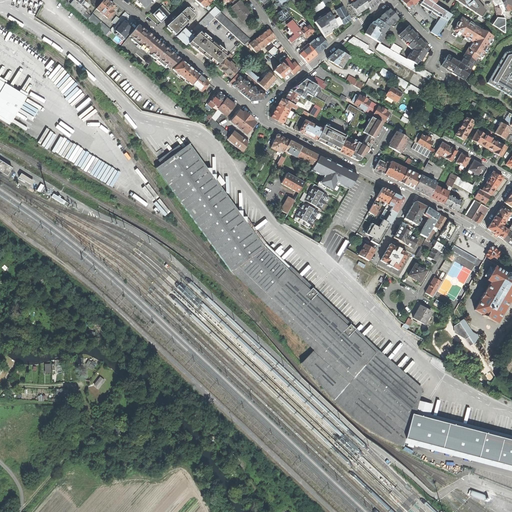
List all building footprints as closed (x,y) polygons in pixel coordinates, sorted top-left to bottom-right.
[(61,0),(67,8),(71,1),(70,0),(61,0)] [(84,11),(89,6),(83,1),(82,0),(74,0),(71,4),(82,14),(81,14),(88,20),(90,17),(84,11)] [(110,17),(112,14),(114,12),(112,10),(113,8),(114,8),(115,6),(115,5),(112,3),(108,0),(103,0),(98,7),(96,9),(106,17),(107,18),(109,18),(110,17)] [(243,22),(250,15),(246,10),(245,9),(246,8),(240,0),(231,7),(243,22)] [(363,10),(369,6),(365,0),(360,0),(352,6),(358,14),(363,10)] [(365,0),(369,6),(370,9),(378,2),(380,0),(365,0)] [(450,15),(434,4),(427,0),(402,0),(402,1),(409,9),(414,6),(413,5),(418,0),(429,7),(428,10),(440,17),(435,25),(431,32),(437,36),(450,15)] [(454,0),(481,18),(485,11),(475,0),(454,0)] [(505,33),(505,19),(505,10),(499,0),(493,0),(491,1),(493,6),(494,9),(497,18),(492,25),(505,33)] [(500,0),(505,9),(505,10),(505,19),(509,19),(509,9),(511,8),(510,7),(511,5),(509,0),(500,0)] [(326,7),(325,5),(323,2),(312,8),(315,14),(326,7)] [(163,6),(153,15),(157,19),(160,22),(165,17),(166,18),(170,14),(163,6)] [(343,6),(336,10),(340,17),(344,24),(350,19),(347,13),(343,6)] [(195,15),(187,7),(167,26),(171,30),(176,35),(195,15)] [(245,45),(250,40),(221,12),(220,13),(215,7),(193,29),(194,30),(191,35),(193,37),(194,38),(200,32),(215,18),(245,45)] [(286,10),(285,8),(278,14),(279,16),(278,17),(279,18),(280,20),(282,19),(283,21),(289,16),(286,11),(286,10)] [(336,10),(330,14),(334,20),(340,17),(336,10)] [(375,22),(372,25),(378,29),(377,31),(383,35),(386,30),(387,29),(387,28),(390,25),(393,27),(397,24),(394,21),(397,18),(394,15),(390,10),(386,13),(386,12),(381,16),(381,17),(375,22)] [(315,22),(325,38),(331,33),(330,32),(332,31),(338,27),(334,20),(330,14),(330,13),(315,22)] [(92,15),(90,17),(88,20),(106,36),(110,30),(92,15)] [(293,19),(292,17),(286,22),(285,21),(281,25),(283,28),(287,25),(292,20),(293,19)] [(480,29),(462,18),(454,31),(461,35),(462,35),(464,36),(467,38),(466,38),(472,42),(469,47),(465,55),(475,61),(477,58),(479,59),(483,53),(484,54),(489,46),(488,45),(493,37),(480,29)] [(299,29),(292,20),(287,25),(291,30),(294,33),(293,34),(294,36),(292,38),(289,40),(292,44),(304,34),(299,29)] [(122,40),(132,29),(128,25),(129,24),(129,23),(128,22),(126,21),(125,21),(124,22),(123,22),(121,25),(119,23),(114,29),(120,35),(119,37),(122,40)] [(301,27),(299,29),(304,34),(306,38),(310,35),(314,31),(308,24),(308,25),(305,22),(302,25),(304,28),(303,29),(301,27)] [(364,34),(379,43),(384,35),(383,35),(377,31),(378,29),(372,25),(370,24),(367,29),(364,34)] [(418,66),(429,48),(419,38),(408,26),(399,35),(412,50),(407,59),(418,66)] [(186,45),(193,37),(191,35),(185,29),(177,37),(182,41),(186,45)] [(256,53),(276,38),(272,33),(269,29),(250,44),(250,45),(248,46),(250,49),(252,48),(256,53)] [(170,69),(181,60),(167,48),(149,34),(145,30),(143,33),(142,32),(139,35),(140,36),(135,43),(143,50),(144,48),(155,57),(154,58),(162,65),(163,64),(170,69)] [(194,38),(189,44),(196,49),(210,61),(217,67),(224,59),(228,55),(222,50),(223,49),(221,48),(220,49),(216,45),(217,44),(214,42),(213,43),(208,38),(208,37),(207,36),(206,37),(200,32),(194,38)] [(317,41),(311,46),(317,54),(323,50),(328,45),(321,37),(318,39),(318,38),(316,40),(317,41)] [(365,52),(369,46),(353,37),(351,39),(348,42),(357,47),(364,52),(365,52)] [(301,55),(307,63),(312,59),(317,54),(311,46),(307,40),(304,42),(304,43),(303,44),(305,47),(307,46),(309,48),(304,52),(303,51),(301,53),(301,54),(301,55)] [(433,75),(418,66),(407,59),(399,55),(390,49),(379,43),(375,49),(415,72),(430,81),(433,75)] [(393,43),(390,49),(399,55),(402,49),(393,43)] [(269,52),(282,63),(288,68),(291,71),(293,75),(296,73),(297,71),(298,68),(294,64),(292,65),(289,62),(290,61),(284,55),(274,47),(272,45),(266,49),(269,52)] [(358,62),(364,52),(357,47),(354,52),(351,58),(358,62)] [(225,60),(224,59),(217,67),(224,73),(223,74),(225,75),(228,77),(228,76),(231,79),(238,71),(233,67),(235,66),(230,62),(229,63),(227,61),(228,61),(238,50),(235,48),(225,60)] [(350,59),(350,57),(338,50),(333,55),(328,59),(328,60),(341,68),(348,58),(350,59)] [(500,69),(498,67),(488,84),(503,92),(511,97),(511,51),(510,52),(500,69)] [(470,69),(475,61),(465,55),(460,63),(448,55),(441,66),(455,74),(465,80),(471,69),(470,69)] [(192,86),(193,84),(200,76),(191,68),(182,60),(174,70),(192,86)] [(274,72),(282,79),(287,75),(291,71),(288,68),(282,63),(276,68),(277,69),(274,72)] [(242,70),(250,78),(259,85),(266,91),(271,86),(272,87),(274,86),(275,84),(274,83),(277,80),(267,71),(264,75),(266,76),(261,81),(244,67),(242,70)] [(383,68),(379,74),(405,89),(408,83),(383,68)] [(236,89),(240,92),(247,84),(246,83),(237,75),(232,80),(235,82),(232,86),(236,89)] [(202,92),(209,83),(205,79),(200,76),(193,84),(195,86),(202,92)] [(304,79),(317,86),(323,90),(325,87),(326,87),(328,84),(324,81),(323,83),(314,77),(313,79),(308,76),(304,79)] [(357,81),(349,76),(346,81),(354,86),(357,81)] [(250,78),(246,83),(247,84),(251,86),(253,84),(256,87),(259,85),(250,78)] [(0,115),(11,122),(27,95),(0,79),(0,115)] [(299,84),(289,91),(299,96),(303,98),(307,92),(312,94),(313,91),(314,92),(314,91),(317,86),(304,79),(299,84)] [(364,84),(358,81),(355,86),(360,89),(364,84)] [(424,92),(409,83),(405,89),(420,98),(424,92)] [(250,101),(264,100),(267,97),(261,92),(257,92),(255,90),(255,89),(254,88),(253,89),(251,86),(247,84),(240,92),(245,97),(250,101)] [(395,102),(401,93),(391,87),(388,92),(386,96),(395,102)] [(331,94),(323,90),(321,94),(314,91),(314,92),(313,91),(312,94),(307,92),(303,98),(308,102),(320,108),(323,110),(331,94)] [(215,105),(219,108),(227,98),(224,96),(223,95),(223,94),(219,91),(216,95),(214,94),(209,100),(210,101),(207,105),(212,109),(215,105)] [(287,96),(284,100),(294,106),(299,96),(289,91),(287,96)] [(371,114),(376,106),(359,96),(358,97),(355,96),(354,99),(352,101),(355,103),(354,105),(371,114)] [(197,109),(205,99),(202,97),(194,107),(197,109)] [(219,108),(218,110),(222,112),(226,116),(236,105),(231,101),(229,100),(227,98),(219,108)] [(280,102),(278,105),(289,111),(290,108),(295,110),(295,109),(297,110),(298,108),(294,106),(284,100),(282,99),(280,102)] [(314,118),(320,108),(308,102),(305,107),(306,107),(302,114),(308,117),(309,114),(314,118)] [(289,111),(278,105),(274,112),(271,118),(282,124),(286,118),(293,122),(294,120),(303,125),(305,121),(305,120),(289,111)] [(389,113),(378,107),(375,112),(373,116),(384,122),(389,113)] [(214,121),(222,112),(218,110),(213,116),(211,118),(214,121)] [(243,113),(240,111),(232,122),(247,134),(256,123),(253,121),(254,119),(249,116),(244,112),(243,113)] [(371,117),(364,113),(356,129),(359,131),(357,136),(360,138),(362,133),(362,132),(371,117)] [(495,134),(504,139),(507,134),(509,131),(510,128),(485,114),(483,117),(489,120),(499,126),(495,134)] [(382,124),(371,117),(362,132),(362,133),(368,136),(362,145),(358,142),(357,144),(350,158),(358,162),(359,162),(360,161),(361,160),(360,159),(360,158),(362,159),(364,155),(365,155),(368,150),(378,133),(381,128),(380,127),(382,124)] [(463,141),(474,122),(466,117),(455,136),(459,138),(463,141)] [(216,132),(221,126),(214,121),(211,118),(208,122),(207,124),(216,132)] [(306,136),(317,141),(323,130),(305,121),(303,125),(302,126),(296,123),(293,129),(306,136)] [(226,140),(230,135),(221,126),(216,132),(226,140)] [(327,146),(338,152),(346,136),(325,126),(317,141),(327,146)] [(228,140),(243,151),(249,143),(241,137),(234,131),(228,140)] [(475,142),(479,145),(485,135),(477,131),(472,140),(475,142)] [(390,144),(388,147),(395,151),(399,154),(400,154),(407,142),(406,141),(408,139),(396,132),(392,138),(389,143),(390,144)] [(282,154),(284,151),(289,141),(283,138),(277,135),(274,141),(273,140),(271,143),(272,144),(270,148),(282,154)] [(422,135),(417,144),(427,150),(431,143),(432,141),(422,135)] [(486,149),(486,148),(492,139),(485,135),(479,145),(478,147),(480,148),(482,149),(483,147),(486,149)] [(490,150),(493,152),(498,143),(492,139),(486,148),(490,150)] [(296,158),(296,157),(301,147),(295,144),(289,141),(284,151),(296,158)] [(344,155),(350,158),(357,144),(355,143),(353,145),(352,145),(344,141),(339,152),(344,155)] [(430,159),(433,153),(428,151),(427,150),(417,144),(415,143),(411,149),(430,159)] [(442,143),(436,153),(445,159),(451,148),(446,145),(442,143)] [(501,157),(506,147),(498,143),(493,152),(497,155),(501,157)] [(189,144),(156,168),(231,272),(240,266),(265,292),(287,270),(265,248),(246,224),(246,218),(242,217),(242,211),(237,211),(216,181),(216,174),(211,174),(211,168),(207,168),(189,144)] [(296,157),(313,166),(319,156),(310,152),(301,147),(296,157)] [(454,149),(451,148),(445,159),(451,162),(457,151),(454,149)] [(465,156),(461,154),(456,163),(460,165),(464,167),(469,158),(465,156)] [(351,172),(352,171),(347,169),(346,170),(338,166),(330,161),(330,160),(326,158),(325,159),(319,156),(313,166),(309,175),(315,178),(312,184),(313,184),(294,220),(299,223),(300,222),(304,224),(303,226),(311,230),(319,217),(319,215),(323,208),(324,207),(329,197),(330,196),(331,194),(336,197),(339,192),(343,194),(346,188),(347,188),(349,184),(345,182),(347,179),(351,172)] [(284,158),(281,157),(274,168),(278,169),(284,158)] [(388,165),(389,164),(386,162),(386,164),(379,160),(374,169),(378,172),(384,175),(389,166),(388,165)] [(0,172),(7,177),(12,168),(0,161),(0,172)] [(472,172),(478,175),(483,166),(478,163),(474,161),(467,172),(470,174),(472,172)] [(390,162),(389,164),(388,165),(389,166),(384,175),(391,178),(400,183),(407,170),(400,167),(399,168),(397,167),(397,165),(390,162)] [(427,164),(425,168),(424,169),(429,172),(432,167),(427,164)] [(420,177),(407,170),(400,183),(406,185),(414,189),(420,177)] [(357,175),(351,172),(347,179),(345,182),(349,184),(347,188),(349,190),(357,175)] [(433,178),(423,172),(420,177),(414,189),(422,194),(429,197),(435,186),(437,184),(423,177),(424,175),(432,180),(433,178)] [(498,174),(493,172),(486,184),(495,189),(503,179),(503,177),(498,174)] [(294,178),(286,174),(281,183),(298,193),(304,183),(294,178)] [(473,186),(457,177),(455,180),(455,181),(454,183),(471,193),(474,187),(473,186)] [(447,192),(435,186),(429,197),(436,200),(443,204),(448,195),(454,183),(455,181),(449,178),(446,185),(449,186),(447,190),(448,190),(447,192)] [(493,192),(495,189),(486,184),(482,191),(490,195),(491,196),(493,192)] [(368,212),(374,215),(379,207),(379,201),(381,201),(384,203),(382,205),(384,206),(385,204),(387,205),(393,194),(388,191),(382,188),(368,212)] [(488,200),(490,195),(482,191),(479,189),(475,198),(485,204),(488,200)] [(53,194),(51,197),(62,204),(64,201),(53,194)] [(403,201),(402,198),(398,196),(393,194),(387,205),(397,211),(399,208),(403,201)] [(449,207),(456,211),(460,204),(462,205),(464,200),(453,195),(452,197),(448,195),(443,204),(449,207)] [(294,201),(288,197),(285,202),(280,211),(286,214),(294,201)] [(465,216),(471,220),(481,204),(475,200),(465,216)] [(409,211),(404,219),(416,226),(420,219),(418,218),(421,214),(423,215),(427,208),(416,202),(413,203),(409,211)] [(481,204),(471,220),(475,222),(478,224),(488,208),(481,204)] [(393,219),(397,211),(387,205),(383,212),(379,218),(390,224),(393,219)] [(433,211),(427,208),(423,215),(428,218),(418,236),(425,240),(430,229),(432,226),(438,215),(439,215),(433,211)] [(496,215),(495,217),(504,222),(505,223),(511,213),(504,208),(503,210),(501,208),(496,215)] [(432,226),(442,231),(447,221),(448,220),(443,218),(438,215),(432,226)] [(494,234),(502,239),(507,231),(504,228),(502,228),(501,226),(502,227),(504,222),(495,217),(487,229),(494,234)] [(384,234),(390,224),(379,218),(379,219),(375,226),(373,225),(371,224),(365,234),(373,238),(371,241),(378,245),(384,234)] [(442,231),(437,238),(440,240),(444,242),(446,239),(448,240),(456,227),(452,224),(450,224),(451,223),(447,221),(442,231)] [(402,222),(400,226),(410,232),(412,233),(415,229),(402,222)] [(508,244),(511,247),(511,234),(511,233),(511,231),(511,222),(507,231),(502,239),(508,244)] [(393,238),(412,248),(414,243),(420,247),(424,240),(418,236),(416,240),(408,236),(410,232),(400,226),(397,232),(393,238)] [(434,231),(430,229),(425,240),(424,240),(420,247),(415,256),(418,258),(425,247),(431,250),(432,247),(436,241),(430,238),(434,231)] [(436,241),(432,247),(439,252),(441,253),(443,250),(444,247),(437,243),(438,242),(439,242),(440,240),(437,238),(436,241)] [(391,266),(398,270),(407,254),(400,250),(401,249),(399,248),(397,247),(397,248),(390,244),(381,261),(388,264),(387,265),(389,266),(390,267),(391,266)] [(375,250),(365,245),(358,255),(369,261),(372,255),(375,250)] [(477,259),(454,245),(451,251),(475,264),(477,259)] [(427,258),(431,260),(432,259),(435,261),(437,257),(439,254),(438,253),(439,252),(432,247),(431,250),(432,250),(427,258)] [(494,257),(496,258),(500,253),(493,248),(490,248),(485,256),(491,259),(492,257),(494,257)] [(446,273),(452,264),(445,260),(440,270),(442,271),(445,264),(446,265),(443,271),(443,272),(439,278),(442,280),(446,273)] [(423,277),(426,271),(414,264),(408,276),(419,282),(423,277)] [(488,318),(497,323),(511,295),(511,276),(511,277),(511,276),(511,275),(509,274),(507,273),(506,274),(495,267),(493,269),(490,267),(485,276),(484,278),(487,280),(490,282),(484,293),(483,292),(480,298),(481,298),(475,310),(483,315),(482,315),(488,319),(488,318)] [(413,411),(418,390),(375,353),(353,332),(355,329),(354,328),(350,324),(348,327),(315,296),(317,293),(313,289),(312,288),(310,291),(287,270),(265,292),(263,295),(317,348),(313,352),(313,351),(302,363),(331,397),(332,397),(334,400),(340,405),(346,412),(352,417),(358,422),(365,426),(372,431),(379,435),(387,439),(394,442),(403,447),(404,442),(413,411)] [(442,282),(434,278),(430,285),(425,293),(433,297),(442,282)] [(431,312),(420,306),(417,311),(417,310),(416,312),(415,313),(416,314),(413,318),(424,324),(431,312)] [(412,320),(408,318),(404,324),(403,327),(406,330),(412,320)] [(459,323),(473,344),(478,336),(473,333),(472,333),(463,320),(459,323)] [(136,414),(138,411),(131,406),(132,405),(131,404),(136,398),(128,391),(114,407),(128,419),(133,412),(136,414)] [(404,442),(482,463),(482,462),(484,459),(511,466),(511,440),(497,437),(498,434),(426,414),(413,411),(404,442)] [(511,466),(484,459),(482,462),(511,469),(511,466)] [(484,500),(485,496),(471,491),(470,495),(484,500)]
